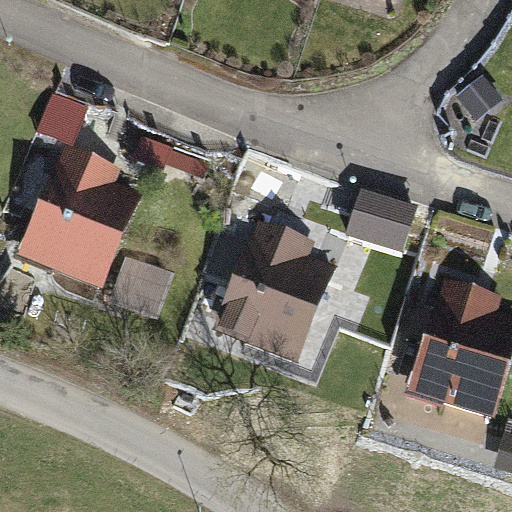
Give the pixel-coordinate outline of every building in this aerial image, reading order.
[(365,0),(393,9),(396,0),(365,0)] [(484,86),(461,104),(479,126),(502,108),(484,86)] [(52,95),(42,141),(84,150),(95,105),(52,95)] [(121,173),(68,153),(44,215),(40,213),(18,269),(106,303),(145,202),(114,190),(121,173)] [(242,181),(232,207),(270,221),(279,195),(242,181)] [(318,250),(260,228),(237,288),(232,287),(211,343),(299,377),(338,277),(312,267),(318,250)] [(121,311),(159,325),(176,280),(138,266),(121,311)] [(502,306),(446,288),(411,402),(500,430),(511,391),(511,322),(498,318),(502,306)] [(511,439),(507,438),(497,474),(511,478),(511,439)]
